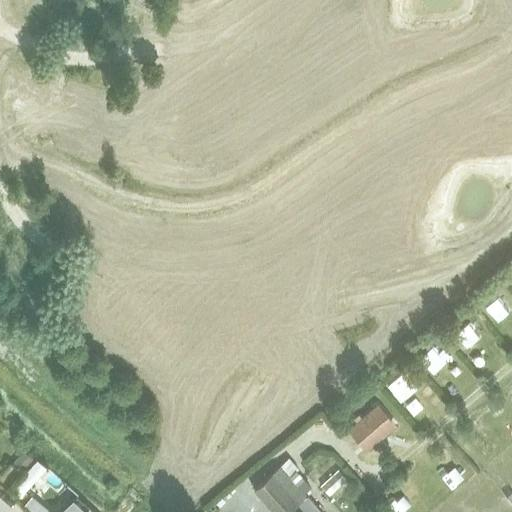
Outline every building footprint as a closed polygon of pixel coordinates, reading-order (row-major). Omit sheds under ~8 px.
[(220,34),(215,50),(230,55),(235,38),(220,34)] [(29,59),(25,65),(32,70),(36,63),(29,59)] [(27,67),(19,77),(36,89),(43,80),(27,67)] [(109,94),(98,105),(114,120),(125,109),(109,94)] [(155,152),(147,160),(162,173),(169,166),(155,152)] [(38,336),(29,344),(45,363),(54,355),(38,336)] [(362,444),(391,420),(377,404),(349,428),(362,444)] [(24,451),(12,463),(21,471),(33,459),(24,451)] [(322,511),(304,491),(310,486),(302,477),(296,483),(289,475),(297,468),(288,457),(253,488),(274,511),(322,511)] [(37,470),(30,463),(23,470),(30,477),(37,470)] [(337,468),(320,484),(328,494),(346,478),(337,468)] [(93,511),(76,495),(59,511),(93,511)]
